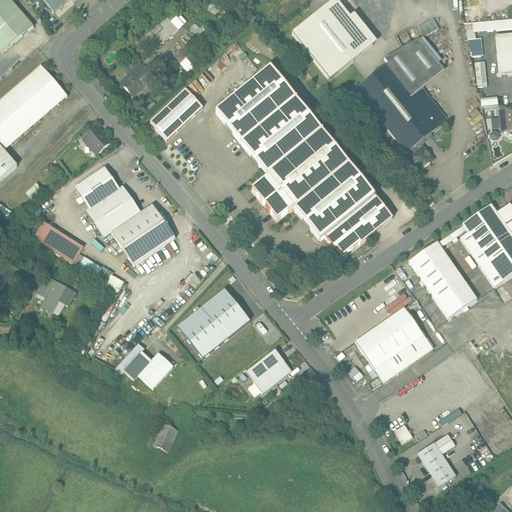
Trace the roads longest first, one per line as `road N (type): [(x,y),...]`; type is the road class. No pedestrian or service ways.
road 1 (residential): [(63,44),(70,72),(286,327)]
road 2 (unclassified): [(286,327),(511,170)]
road 3 (residential): [(286,327),(374,448),(404,511)]
